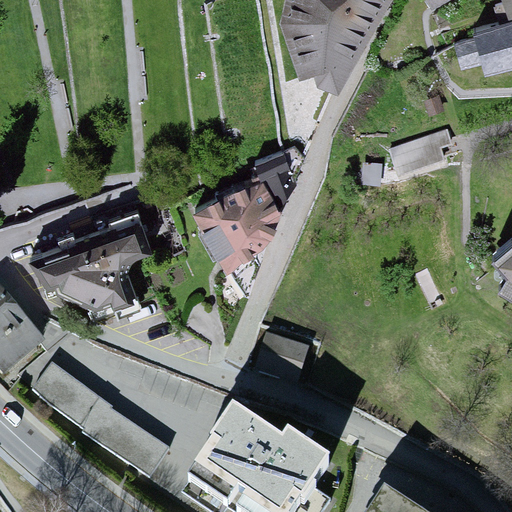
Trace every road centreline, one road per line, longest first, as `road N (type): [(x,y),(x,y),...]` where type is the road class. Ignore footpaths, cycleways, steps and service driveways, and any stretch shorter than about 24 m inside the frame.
road 1 (residential): [(230,378),(324,133),(393,0)]
road 2 (residential): [(230,378),(84,321),(0,267)]
road 3 (residential): [(381,444),(230,378)]
road 4 (tertiary): [(0,420),(113,511)]
road 5 (residential): [(497,511),(381,444)]
